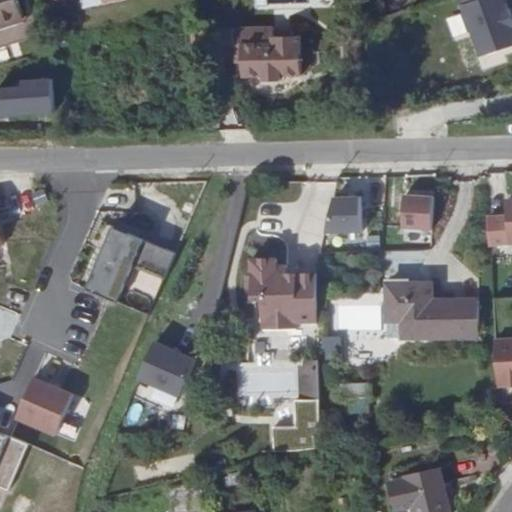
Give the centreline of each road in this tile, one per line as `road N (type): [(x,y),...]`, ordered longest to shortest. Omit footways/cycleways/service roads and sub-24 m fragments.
road 1 (residential): [(511,144),(88,155)]
road 2 (residential): [(88,155),(84,210),(50,295),(58,326)]
